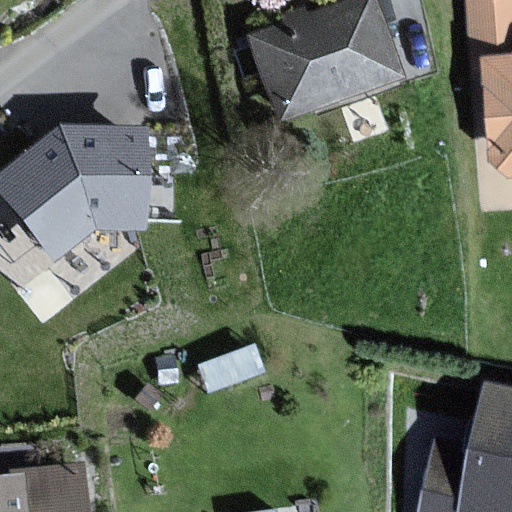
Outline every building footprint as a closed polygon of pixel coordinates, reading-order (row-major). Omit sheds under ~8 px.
[(396,80),(370,0),(355,0),(252,32),(279,117),(396,80)] [(511,0),(478,0),(482,68),(501,67),(508,165),(511,164),(511,0)] [(63,116),(0,167),(0,203),(55,270),(105,229),(151,229),(151,116),(63,116)] [(511,511),(511,390),(493,386),(480,446),(442,438),(426,511),(511,511)] [(83,511),(80,468),(21,473),(22,479),(0,481),(0,511),(83,511)]
